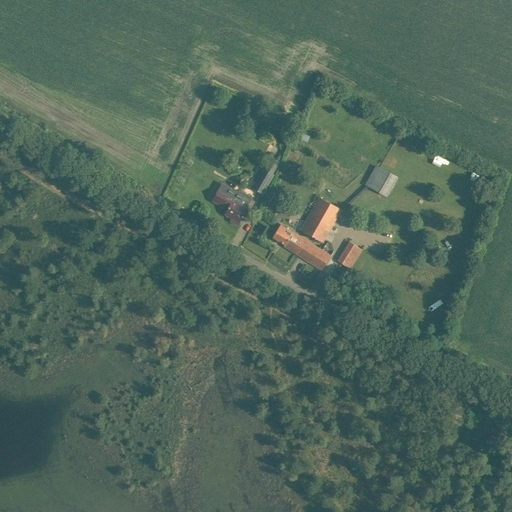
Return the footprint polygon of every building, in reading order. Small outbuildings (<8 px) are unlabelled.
[(301,131),(298,137),(307,141),(310,135),(301,131)] [(234,154),(231,160),(237,163),(240,157),(238,156),(240,152),(236,151),(234,154)] [(252,187),(263,194),(281,163),(270,157),(252,187)] [(363,183),(388,197),(398,177),(374,164),(363,183)] [(236,192),(233,198),(227,195),(221,204),(228,208),(225,214),(231,218),(230,221),(237,225),(242,218),(243,217),(242,216),(247,208),(252,198),(244,193),(239,191),(236,192)] [(301,230),(323,243),(342,209),(319,197),(301,230)] [(436,223),(440,214),(435,211),(431,221),(436,223)] [(319,249),(298,236),(280,225),(272,237),(285,245),(284,247),(321,271),(330,256),(319,249)] [(349,244),(338,261),(350,269),(361,251),(349,244)]
